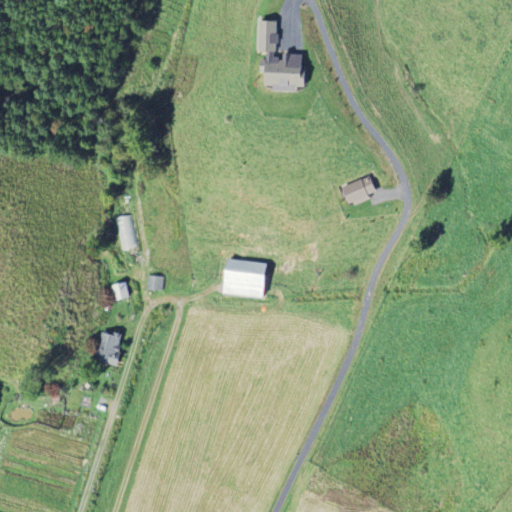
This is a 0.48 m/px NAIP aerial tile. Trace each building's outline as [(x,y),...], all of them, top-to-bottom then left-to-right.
[(303,55),(281,54),(281,58),(275,58),(277,22),(258,21),(256,52),(261,52),(260,71),(263,71),(263,86),(271,86),(271,89),(302,91),(303,55)] [(342,187),(348,207),(370,200),(368,195),(375,193),(370,178),(342,187)] [(137,249),(134,216),(117,218),(121,251),(137,249)] [(263,299),(267,264),(227,259),(223,294),(263,299)] [(163,278),(148,277),(147,291),(163,291),(163,278)] [(116,302),(130,299),(126,283),(112,286),(116,302)] [(95,360),(116,365),(122,339),(101,334),(95,360)]
